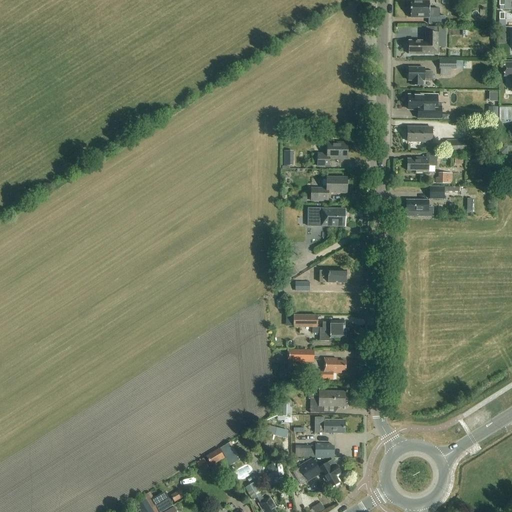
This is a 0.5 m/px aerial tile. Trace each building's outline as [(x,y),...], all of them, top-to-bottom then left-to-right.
[(445,17),(439,17),(439,9),(429,9),(429,2),(409,2),(409,7),(410,7),(410,13),(409,13),(409,18),(429,18),(428,24),(445,24),(445,17)] [(439,34),(439,28),(427,28),(427,34),(426,42),(409,41),(409,55),(426,55),(438,55),(438,48),(439,48),(439,34)] [(456,70),(456,62),(440,61),(440,69),(456,70)] [(425,69),(409,69),(409,81),(413,81),(413,86),(423,86),(423,81),(425,81),(425,80),(433,80),(433,73),(425,72),(425,69)] [(438,104),(438,96),(409,96),(409,110),(418,110),(418,119),(441,119),(442,104),(438,104)] [(488,121),(498,121),(498,108),(488,108),(488,121)] [(500,124),(510,124),(510,108),(500,109),(500,124)] [(432,143),(432,129),(408,128),(408,142),(432,143)] [(447,154),(467,154),(467,141),(447,141),(447,154)] [(330,167),(330,159),(348,159),(348,143),(328,143),(328,154),(318,154),(318,167),(330,167)] [(427,153),(427,159),(417,159),(417,160),(408,160),(408,171),(417,171),(417,173),(429,173),(429,167),(437,167),(438,153),(427,153)] [(294,164),(294,154),(283,154),(283,167),(290,167),(290,164),(294,164)] [(435,179),(436,184),(452,184),(452,174),(438,174),(439,179),(435,179)] [(328,201),(328,193),(347,194),(348,178),(327,178),(327,190),(312,190),(312,201),(328,201)] [(443,200),(444,188),(429,188),(429,200),(443,200)] [(433,207),(428,207),(428,202),(408,201),(408,216),(433,217),(433,207)] [(334,209),(321,209),(307,209),(307,227),(321,227),(330,227),(330,226),(345,227),(345,218),(347,216),(347,213),(345,212),(345,210),(334,210),(334,209)] [(345,283),(346,273),(328,272),(320,272),(320,283),(328,283),(345,283)] [(310,292),(310,283),(296,282),(295,292),(310,292)] [(323,328),(320,328),(318,328),(318,315),(294,315),(293,328),(312,328),(312,334),(320,334),(320,342),(332,342),(332,339),(345,339),(346,331),(345,331),(345,322),(331,322),(331,323),(323,322),(323,328)] [(314,363),(315,350),(288,350),(287,361),(293,361),(293,363),(314,363)] [(325,359),(325,372),(319,372),(319,380),(333,380),(333,374),(342,374),(342,371),(346,371),(346,362),(337,362),(337,359),(325,359)] [(345,392),(320,392),(308,392),(308,400),(311,400),(311,414),(323,414),(323,407),(345,407),(345,392)] [(283,403),(282,417),(292,417),(292,408),(290,408),(290,403),(283,403)] [(345,434),(345,421),(325,420),(325,419),(315,418),(314,433),(325,433),(345,434)] [(285,450),(292,450),(291,424),(284,424),(285,450)] [(310,450),(310,459),(312,459),(313,458),(313,459),(334,459),(334,446),(309,446),(309,450),(310,450)] [(231,468),(225,459),(219,449),(206,457),(212,467),(220,462),(226,472),(231,468)] [(333,460),(321,467),(319,469),(313,459),(313,458),(312,459),(299,466),(308,482),(321,473),(330,489),(340,483),(336,476),(341,473),(333,460)] [(255,482),(245,488),(252,501),(262,495),(255,482)] [(175,503),(183,497),(180,491),(171,496),(175,503)] [(153,511),(161,511),(173,505),(168,498),(157,505),(150,493),(144,496),(153,511)] [(276,511),(274,509),(276,507),(270,497),(259,504),(263,511),(276,511)] [(140,511),(151,511),(144,500),(136,505),(140,511)] [(311,509),(313,511),(320,511),(325,509),(321,503),(311,509)]
